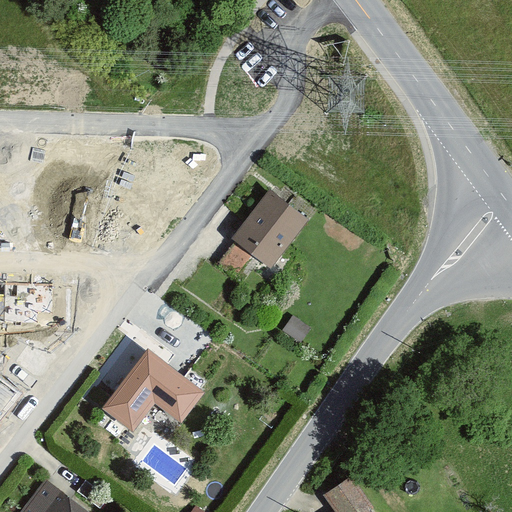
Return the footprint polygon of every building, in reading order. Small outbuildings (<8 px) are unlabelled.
[(39,156),(38,202),(85,203),(86,156),(39,156)] [(134,157),(86,156),(85,203),(133,203),(134,157)] [(315,220),(274,189),(239,236),(245,240),(226,264),(245,278),(263,254),(280,267),(315,220)] [(53,283),(6,282),(5,321),(52,322),(53,283)] [(147,344),(101,405),(136,430),(155,405),(179,422),(205,387),(147,344)] [(0,411),(15,392),(0,380),(0,411)] [(91,511),(42,476),(15,511),(91,511)] [(373,511),(349,476),(322,494),(334,511),(373,511)]
